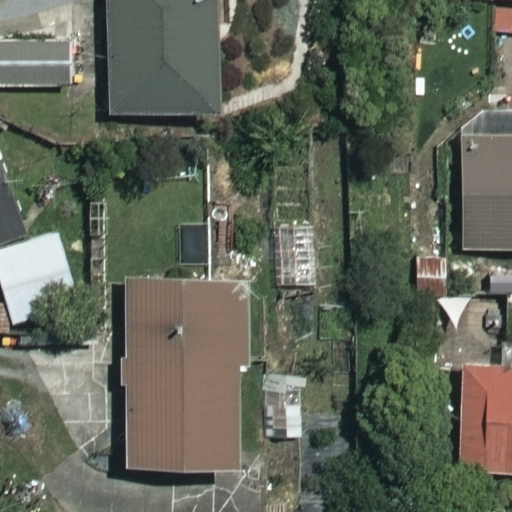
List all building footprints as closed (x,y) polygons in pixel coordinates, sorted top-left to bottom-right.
[(198,0),(99,0),(100,100),(198,100),(198,0)] [(0,81),(63,78),(60,32),(0,35),(0,81)] [(511,132),(453,135),(457,240),(511,238),(511,132)] [(0,229),(13,224),(0,188),(0,229)] [(72,297),(52,226),(0,239),(0,301),(4,316),(72,297)] [(234,269),(117,267),(114,450),(221,451),(222,345),(233,345),(234,269)] [(511,462),(511,358),(445,360),(447,464),(511,462)]
